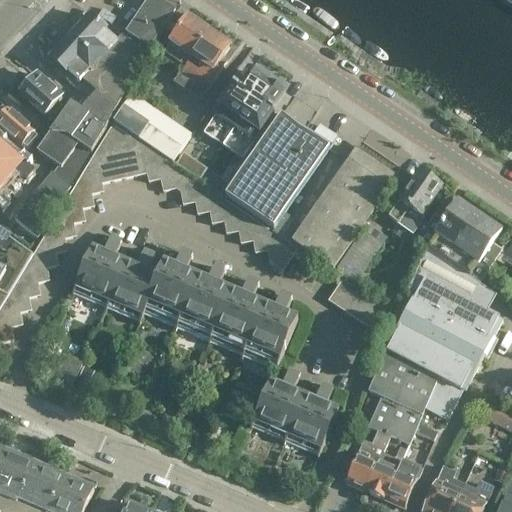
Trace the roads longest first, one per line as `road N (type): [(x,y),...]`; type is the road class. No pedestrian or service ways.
road 1 (tertiary): [(511,199),(217,0)]
road 2 (residential): [(258,511),(0,401)]
